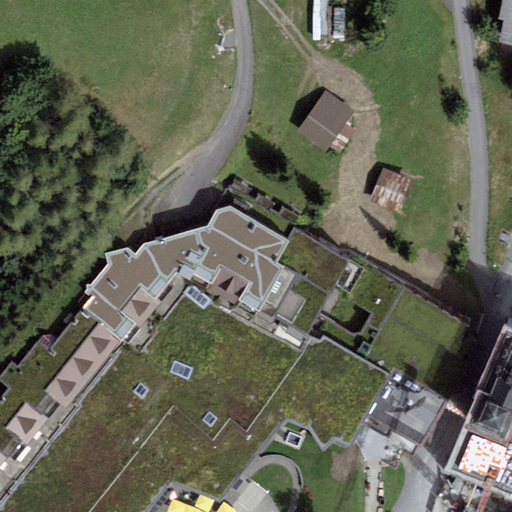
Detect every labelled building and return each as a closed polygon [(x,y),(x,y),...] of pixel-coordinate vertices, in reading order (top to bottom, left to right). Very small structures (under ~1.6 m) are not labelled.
[(511,0),(509,0),(503,30),(511,31),(511,0)] [(326,95),(303,128),(325,143),(347,110),(326,95)] [(396,206),(407,181),(385,172),(375,196),(396,206)] [(0,452),(2,450),(8,455),(55,396),(60,401),(115,333),(121,338),(177,268),(189,275),(193,269),(220,284),(306,332),(318,312),(335,282),(349,256),(348,255),(295,225),(297,222),(271,207),(270,209),(254,201),(255,199),(229,184),(208,223),(146,240),(147,242),(150,241),(151,244),(141,256),(127,245),(105,252),(108,262),(91,283),(87,283),(87,288),(76,301),(82,306),(57,337),(51,333),(42,334),(17,365),(11,360),(0,374),(0,379),(8,386),(0,396),(0,452)] [(510,231),(511,225),(511,200),(504,198),(494,225),(510,231)] [(349,256),(335,282),(341,285),(342,294),(372,310),(366,321),(378,328),(387,311),(461,352),(462,352),(464,348),(473,348),(476,342),(475,336),(471,333),(467,333),(461,337),(460,336),(469,320),(350,252),(348,255),(349,256)] [(0,511),(142,511),(143,511),(145,511),(145,509),(174,473),(173,472),(187,456),(220,469),(268,409),(310,424),(309,427),(312,427),(323,444),(332,436),(335,437),(336,435),(349,442),(366,413),(365,412),(389,370),(390,369),(393,364),(447,395),(468,356),(462,352),(461,352),(387,311),(378,328),(366,321),(360,330),(354,332),(318,312),(306,332),(220,284),(175,340),(169,335),(154,354),(132,336),(77,404),(80,406),(0,504),(0,511)] [(498,485),(495,491),(511,497),(511,328),(509,327),(491,369),(473,412),(451,465),(498,485)] [(365,412),(366,413),(421,444),(443,402),(447,395),(393,364),(390,369),(389,370),(365,412)]
